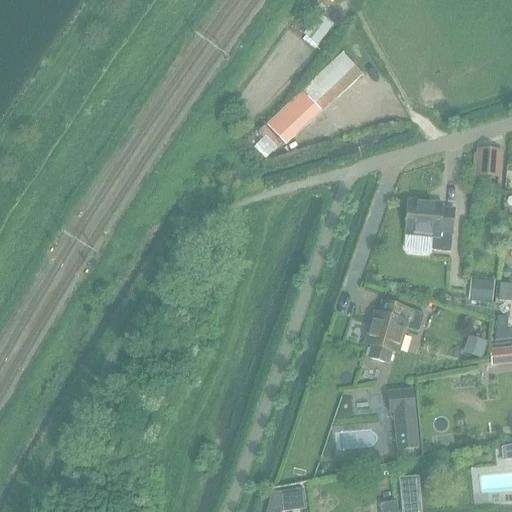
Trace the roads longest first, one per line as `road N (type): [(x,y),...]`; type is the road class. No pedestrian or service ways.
road 1 (track): [(0,165),(109,0)]
road 2 (residential): [(350,172),(511,124)]
